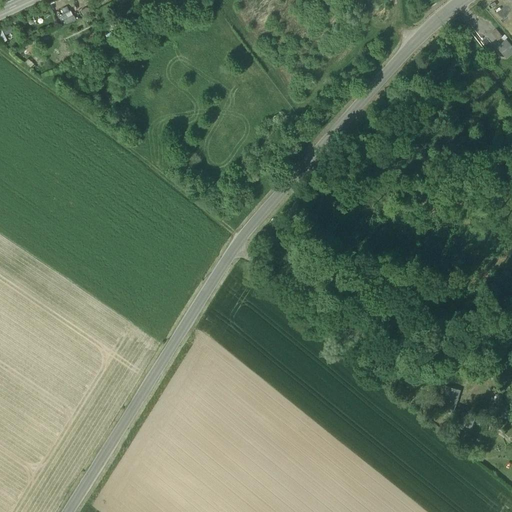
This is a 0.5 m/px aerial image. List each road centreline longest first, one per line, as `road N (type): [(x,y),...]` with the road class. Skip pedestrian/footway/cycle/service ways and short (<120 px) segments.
road 1 (secondary): [(66,511),(232,246),(421,34),(462,0)]
road 2 (track): [(232,246),(382,369),(511,369)]
